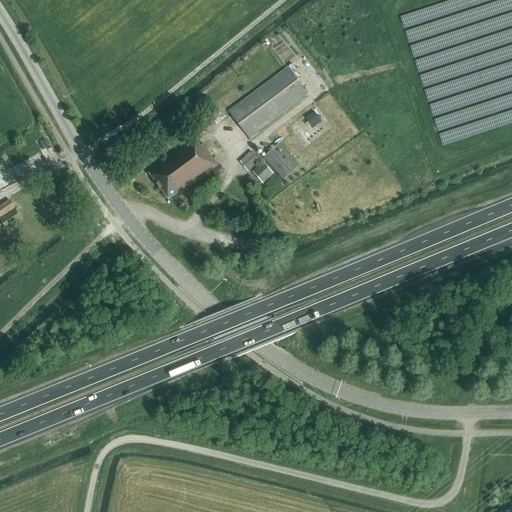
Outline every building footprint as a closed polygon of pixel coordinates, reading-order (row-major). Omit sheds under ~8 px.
[(258,131),(307,94),(288,67),(229,112),(250,139),(259,133),(258,131)] [(244,96),(237,86),(217,101),(225,111),(244,96)] [(313,128),(322,122),(315,112),(306,119),(313,128)] [(211,116),(198,125),(205,135),(218,126),(211,116)] [(181,193),(211,170),(218,165),(202,144),(200,146),(193,137),(161,162),(162,163),(149,174),(169,200),(180,191),(181,193)] [(283,180),(299,166),(279,144),(263,158),(283,180)] [(248,172),(260,161),(251,151),(240,162),(248,172)] [(253,172),(262,183),(273,173),(264,163),(253,172)] [(219,164),(218,165),(211,170),(217,178),(225,172),(219,164)] [(0,215),(1,217),(14,208),(15,208),(10,200),(0,206),(0,215)] [(0,217),(0,220),(6,230),(22,220),(14,208),(1,217),(0,217)]
